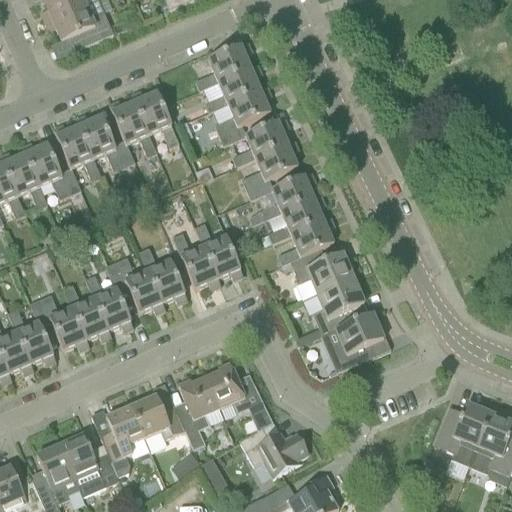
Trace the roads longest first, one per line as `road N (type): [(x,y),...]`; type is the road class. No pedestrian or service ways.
road 1 (residential): [(390,511),(351,446),(279,391),(256,334),(234,326),(0,427)]
road 2 (residential): [(273,0),(294,19),(422,291),(463,346)]
road 3 (residential): [(40,103),(273,0)]
